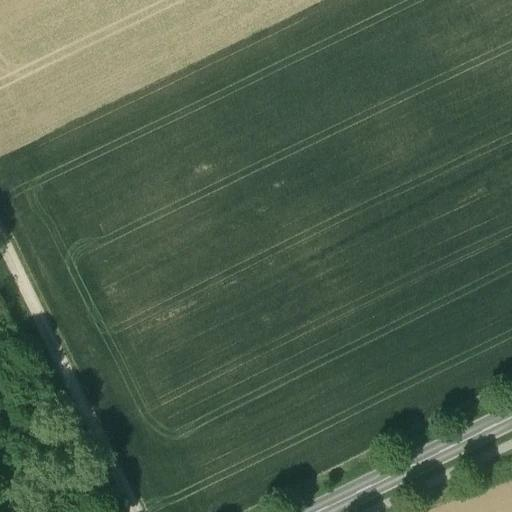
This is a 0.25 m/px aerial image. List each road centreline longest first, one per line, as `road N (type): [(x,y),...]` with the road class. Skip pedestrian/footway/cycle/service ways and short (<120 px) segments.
road 1 (track): [(135,511),(0,235)]
road 2 (tertiary): [(318,511),(511,416)]
